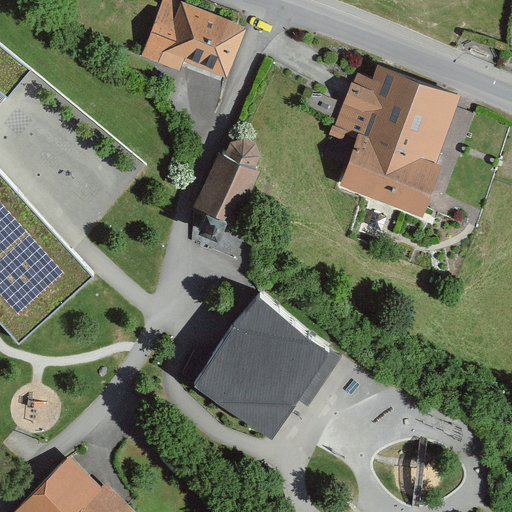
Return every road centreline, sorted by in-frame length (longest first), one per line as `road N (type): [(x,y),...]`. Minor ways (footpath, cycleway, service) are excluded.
road 1 (unclassified): [(273,0),(511,99)]
road 2 (residential): [(8,511),(121,378)]
